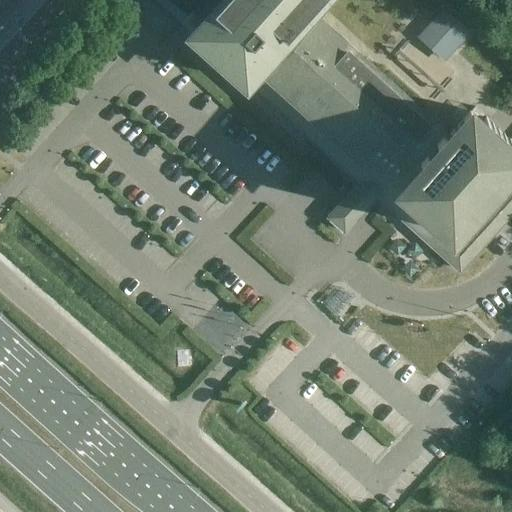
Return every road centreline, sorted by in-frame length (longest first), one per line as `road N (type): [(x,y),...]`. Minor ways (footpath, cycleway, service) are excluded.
road 1 (unclassified): [(267,511),(0,281)]
road 2 (trunk): [(195,511),(0,335)]
road 3 (trunk): [(0,426),(94,511)]
